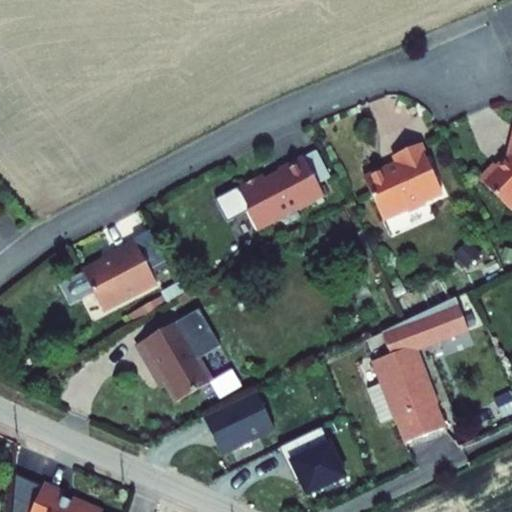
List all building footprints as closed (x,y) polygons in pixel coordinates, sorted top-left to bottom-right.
[(511,127),(505,126),(498,154),(487,166),(484,162),(469,178),(501,208),(511,196),(511,127)] [(355,177),(374,218),(398,207),(399,209),(416,201),(415,198),(433,190),(409,141),(384,154),(387,161),(386,162),(386,163),(378,168),(377,166),(355,177)] [(239,210),(249,230),(315,196),(294,155),(270,168),(271,170),(257,177),(255,173),(229,186),(241,209),(239,210)] [(77,273),(97,312),(150,284),(128,242),(107,254),(106,254),(105,255),(106,257),(107,260),(98,265),(94,264),(77,273)] [(442,299),(401,318),(415,346),(454,331),(442,299)] [(398,320),(370,333),(378,355),(401,346),(403,351),(415,346),(401,318),(398,320)] [(154,368),(171,404),(208,387),(187,345),(195,342),(183,319),(133,343),(146,371),(154,368)] [(378,355),(360,361),(368,382),(381,418),(391,443),(432,427),(403,351),(401,346),(378,355)] [(381,418),(368,382),(354,387),(368,423),(381,418)] [(261,429),(243,392),(190,417),(197,433),(200,431),(210,453),(261,429)] [(332,475),(308,426),(265,446),(273,463),(278,461),(293,494),(332,475)] [(103,511),(95,508),(95,504),(93,501),(90,500),(87,500),(84,502),(74,497),(77,493),(57,483),(42,511),(103,511)]
